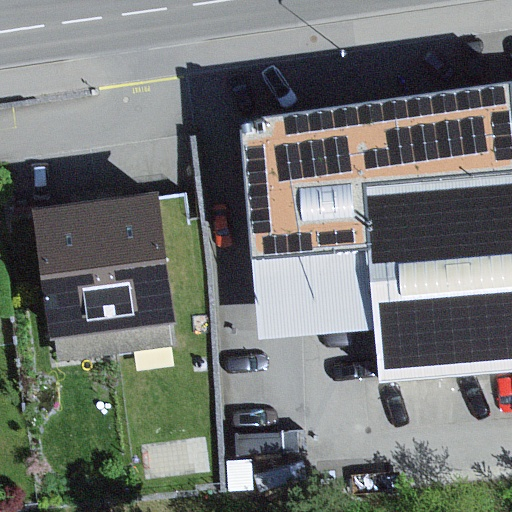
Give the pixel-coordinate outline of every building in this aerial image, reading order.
[(248,253),(364,243),(371,325),(378,381),(511,369),(511,85),(507,86),(507,79),(237,120),(248,253)] [(152,190),(92,199),(112,329),(171,320),(153,199),(152,190)] [(184,194),(153,199),(171,320),(202,316),(184,194)] [(92,199),(30,209),(49,338),(112,329),(92,199)] [(364,243),(248,253),(256,336),(371,325),(364,243)]
